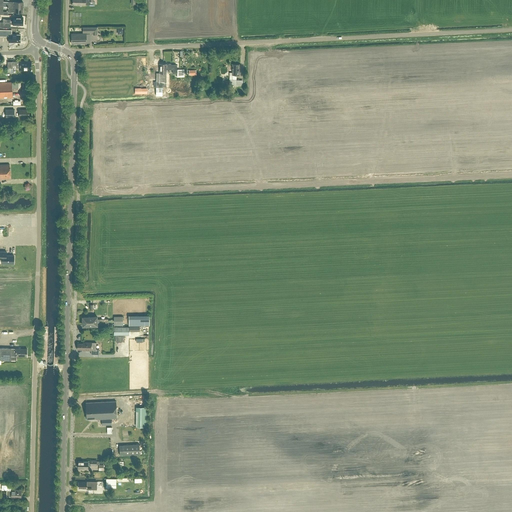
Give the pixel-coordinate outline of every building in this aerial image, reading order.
[(23,25),(23,18),(13,18),(13,19),(11,19),(11,20),(5,20),(5,21),(3,21),(3,22),(0,22),(0,26),(11,27),(11,24),(13,24),(13,25),(23,25)] [(0,29),(0,36),(9,36),(9,42),(20,43),(20,35),(11,35),(12,30),(0,29)] [(86,44),(86,34),(76,34),(71,34),(72,43),(77,43),(78,44),(86,44)] [(31,74),(31,70),(31,62),(17,62),(17,68),(20,68),(20,70),(27,70),(26,74),(31,74)] [(164,70),(166,70),(169,70),(169,69),(173,68),(173,72),(177,72),(177,76),(184,75),(184,68),(177,68),(177,64),(171,64),(171,63),(168,63),(168,64),(167,64),(167,63),(160,63),(160,68),(164,68),(164,70)] [(164,70),(164,68),(160,68),(160,73),(160,81),(156,81),(157,87),(163,87),(163,83),(163,81),(166,81),(166,73),(166,70),(164,70)] [(0,82),(0,97),(13,97),(12,82),(0,82)] [(5,119),(14,118),(14,109),(5,109),(5,119)] [(0,179),(1,180),(1,179),(10,178),(10,165),(0,164),(0,179)] [(6,255),(7,252),(0,251),(0,258),(2,259),(2,260),(2,263),(14,263),(14,255),(6,255)] [(128,326),(149,325),(149,315),(128,315),(128,326)] [(113,325),(123,325),(122,316),(113,316),(113,325)] [(97,329),(109,328),(108,319),(97,319),(97,317),(83,317),(82,325),(89,325),(89,326),(97,326),(97,329)] [(114,335),(128,335),(128,326),(113,327),(114,335)] [(96,349),(96,343),(84,342),(83,343),(78,343),(78,349),(83,349),(83,350),(91,351),(91,354),(99,354),(99,349),(96,349)] [(11,354),(15,354),(15,356),(27,357),(27,349),(15,348),(15,351),(11,351),(11,348),(0,348),(0,360),(11,360),(11,354)] [(112,425),(112,418),(117,418),(116,401),(86,402),(87,419),(102,418),(102,425),(112,425)] [(145,426),(144,406),(134,407),(134,426),(145,426)] [(119,455),(139,454),(138,444),(119,445),(119,455)] [(97,465),(97,460),(91,460),(91,462),(88,462),(88,461),(78,461),(78,468),(88,468),(88,465),(91,465),(97,465)] [(21,497),(21,492),(21,490),(12,489),(12,488),(7,488),(7,485),(2,485),(2,490),(7,490),(7,496),(11,496),(21,497)]
